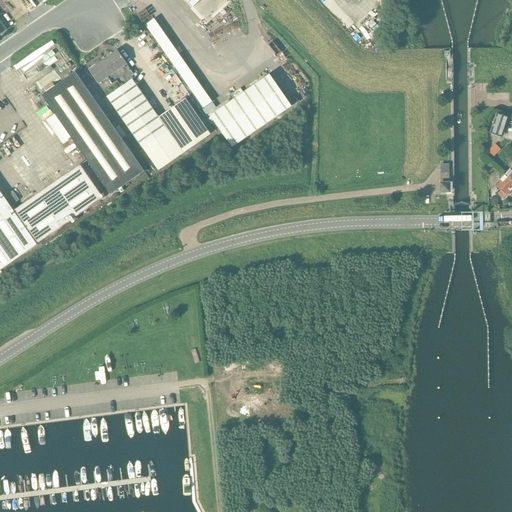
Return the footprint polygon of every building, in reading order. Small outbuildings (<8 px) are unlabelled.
[(117,81),(121,87),(107,97),(158,170),(210,134),(185,99),(158,118),(132,80),(136,77),(127,64),(117,50),(89,70),(103,91),(117,81)] [(75,72),(42,95),(55,114),(47,120),(63,144),(71,138),(91,166),(111,195),(118,189),(121,193),(124,191),(122,187),(144,171),(122,139),(115,129),(101,109),(93,98),(75,72)] [(269,75),(210,116),(232,147),(291,106),(269,75)] [(213,103),(203,110),(206,115),(216,108),(213,103)] [(489,133),(503,138),(509,117),(496,113),(489,133)] [(0,270),(37,245),(102,199),(79,165),(13,211),(0,192),(0,270)] [(506,196),(511,189),(511,181),(505,175),(495,185),(501,191),(498,194),(503,199),(506,196)] [(440,183),(441,192),(449,192),(449,183),(440,183)]
